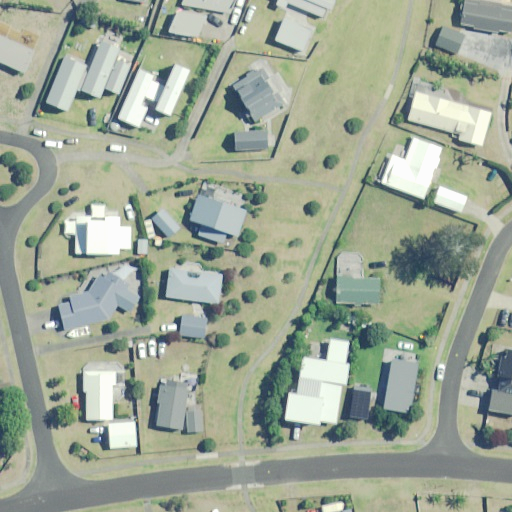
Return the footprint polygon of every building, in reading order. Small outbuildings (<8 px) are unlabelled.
[(183,0),(182,5),(230,14),(232,0),(183,0)] [(276,0),(274,5),(283,9),(285,2),(325,19),(333,0),(332,0),(276,0)] [(500,2),(486,0),(461,0),(458,25),(477,27),(477,29),(510,34),(511,18),(511,7),(499,6),(500,2)] [(202,17),(174,11),(170,33),(197,39),(202,17)] [(310,30),(281,18),(272,40),(301,52),(310,30)] [(463,37),(441,28),(434,47),(456,55),(463,37)] [(33,52),(0,37),(0,62),(23,73),(33,52)] [(102,89),(113,60),(117,50),(95,41),(85,66),(75,90),(98,99),(102,89)] [(211,58),(203,55),(195,74),(204,77),(211,58)] [(75,90),(85,66),(62,57),(44,103),(66,112),(75,90)] [(113,60),(102,89),(117,95),(128,66),(113,60)] [(274,99),(248,114),(253,122),(283,104),(276,93),(280,91),(272,78),(268,80),(261,68),(231,86),(233,89),(257,75),(263,86),(265,85),(274,99)] [(257,75),(233,89),(248,114),(274,99),(265,85),(263,86),(257,75)] [(431,85),(416,81),(406,120),(459,134),(458,140),(480,147),(489,113),(427,96),(431,85)] [(266,150),(265,132),(232,133),(232,151),(266,150)] [(440,148),(411,139),(404,160),(390,156),(380,184),(423,199),(440,148)] [(244,196),(202,183),(199,196),(196,195),(188,221),(201,225),(197,236),(222,244),(226,234),(236,237),(244,210),(240,209),(244,196)] [(465,197),(437,187),(432,203),(460,213),(465,197)] [(107,255),(118,255),(118,249),(129,249),(129,228),(118,227),(118,218),(103,217),(103,206),(90,205),(90,218),(75,217),(75,222),(64,222),(63,234),(66,234),(66,235),(74,235),(73,254),(76,254),(76,255),(107,256),(107,255)] [(178,229),(161,210),(150,220),(167,239),(178,229)] [(146,240),(135,240),(134,254),(145,254),(146,240)] [(170,268),(166,296),(217,302),(221,274),(202,272),(202,269),(200,267),(199,264),(197,263),(195,261),(192,260),(190,259),(187,259),(184,259),(182,260),(179,261),(177,262),(175,264),(173,266),(172,268),(170,268)] [(126,284),(110,274),(96,278),(87,293),(68,298),(69,301),(56,304),(62,328),(106,321),(116,306),(128,313),(136,300),(126,284)] [(377,280),(335,278),(335,304),(377,305),(377,280)] [(204,318),(179,317),(178,337),(203,338),(204,318)] [(335,424),(340,386),(344,386),(347,364),(344,364),(346,343),(329,341),(328,349),(324,348),(322,361),(300,358),(298,378),(319,381),(317,399),(285,394),(282,420),(317,425),(318,422),(335,424)] [(511,352),(502,351),(498,378),(499,378),(496,392),(489,391),(485,411),(511,415),(511,352)] [(410,359),(383,355),(377,404),(403,408),(410,359)] [(122,387),(123,366),(113,366),(113,373),(81,372),(80,392),(87,392),(86,420),(110,421),(111,386),(122,387)] [(196,376),(181,375),(181,383),(157,382),(156,428),(185,429),(185,432),(199,433),(200,412),(185,412),(185,391),(195,391),(196,376)] [(369,389),(351,386),(346,417),(364,420),(369,389)] [(134,447),(132,424),(104,426),(106,449),(134,447)]
